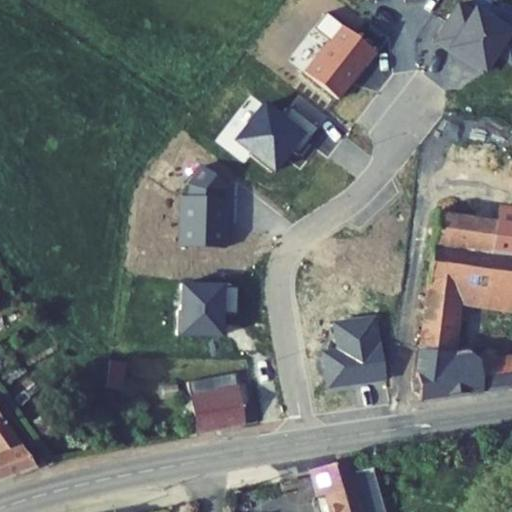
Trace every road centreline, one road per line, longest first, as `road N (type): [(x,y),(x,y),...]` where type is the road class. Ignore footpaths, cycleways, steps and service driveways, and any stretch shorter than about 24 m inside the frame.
road 1 (residential): [(301,444),(280,266),(386,171),(427,90)]
road 2 (secondary): [(301,444),(0,507)]
road 3 (secondary): [(511,412),(301,444)]
